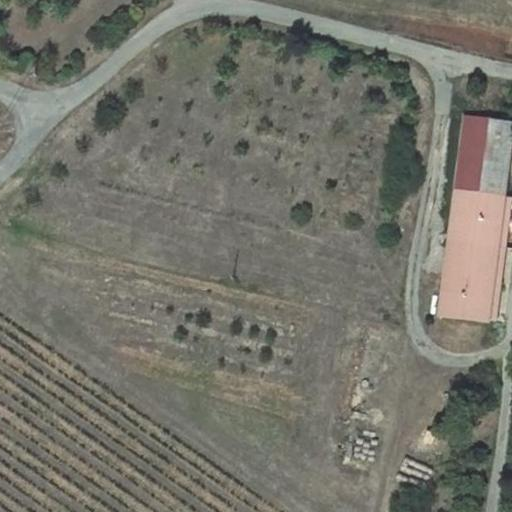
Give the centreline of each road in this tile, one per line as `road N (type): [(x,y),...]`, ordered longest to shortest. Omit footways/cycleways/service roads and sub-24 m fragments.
road 1 (unclassified): [(511,70),(237,6),(163,21),(58,109)]
road 2 (track): [(448,60),(411,295),(416,331),(432,358),(455,366),(511,345)]
road 3 (track): [(511,345),(489,511)]
